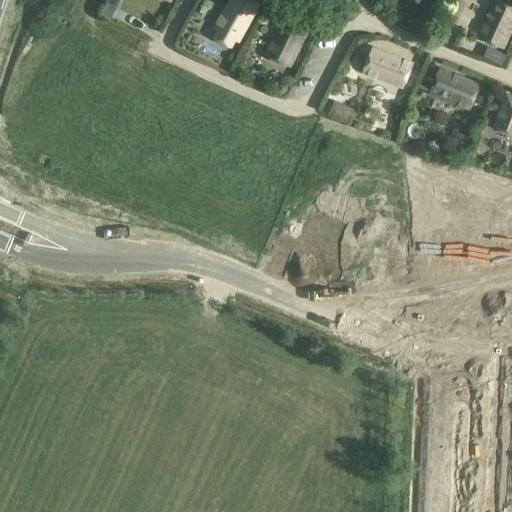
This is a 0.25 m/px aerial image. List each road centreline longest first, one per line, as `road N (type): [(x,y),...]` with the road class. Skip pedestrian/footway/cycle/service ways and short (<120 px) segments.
road 1 (unclassified): [(491,352),(391,342),(222,270)]
road 2 (residential): [(303,106),(281,105),(164,50),(186,0)]
road 3 (unclassified): [(222,270),(303,106)]
road 4 (residential): [(353,16),(511,77)]
road 5 (residential): [(491,352),(477,511)]
road 6 (unclassified): [(222,270),(164,256),(65,250)]
